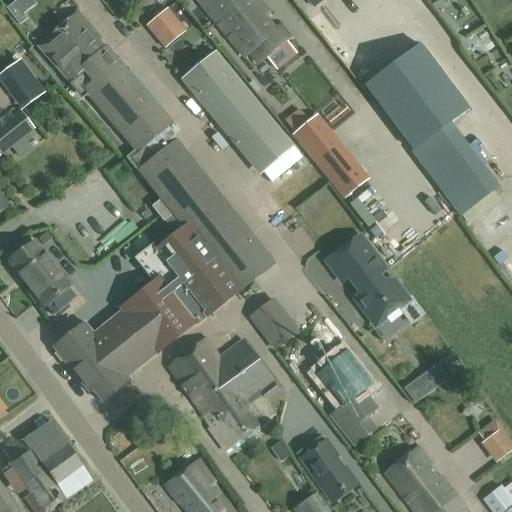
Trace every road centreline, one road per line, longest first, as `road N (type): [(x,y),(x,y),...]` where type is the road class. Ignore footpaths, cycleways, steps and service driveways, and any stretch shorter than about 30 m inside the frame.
road 1 (unknown): [(75,423),(297,269)]
road 2 (unclassified): [(142,511),(0,322)]
